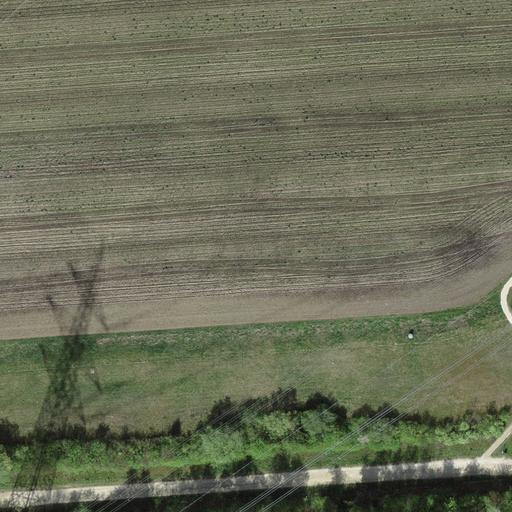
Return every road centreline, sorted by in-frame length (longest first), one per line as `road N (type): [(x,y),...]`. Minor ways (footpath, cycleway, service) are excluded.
road 1 (motorway): [(0,443),(511,409)]
road 2 (motorway): [(511,358),(0,392)]
road 3 (track): [(478,464),(0,499)]
